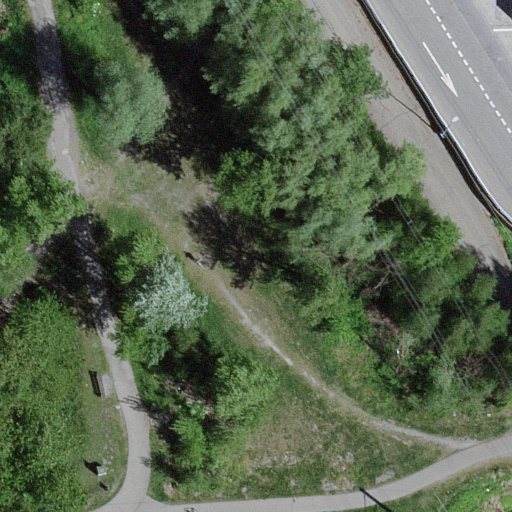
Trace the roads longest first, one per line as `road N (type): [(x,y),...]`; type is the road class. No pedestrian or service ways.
road 1 (track): [(318,0),(467,238),(511,338)]
road 2 (track): [(132,511),(136,443),(85,224)]
road 3 (track): [(222,511),(386,500),(466,455)]
road 4 (track): [(85,224),(57,115),(42,0)]
